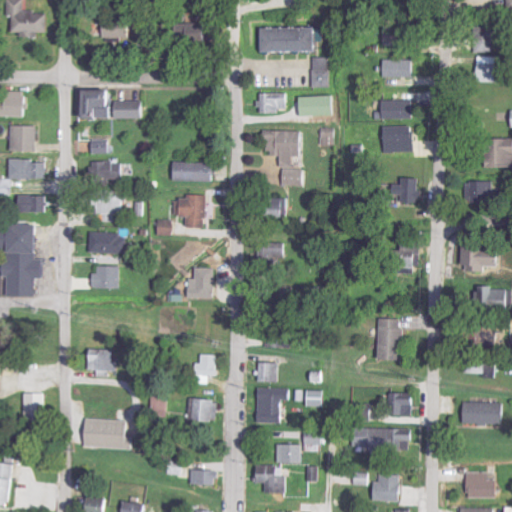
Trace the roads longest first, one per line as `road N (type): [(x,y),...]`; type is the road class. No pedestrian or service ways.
road 1 (residential): [(60,0),(64,511)]
road 2 (residential): [(234,0),(231,511)]
road 3 (residential): [(450,19),(432,511)]
road 4 (residential): [(234,76),(0,75)]
